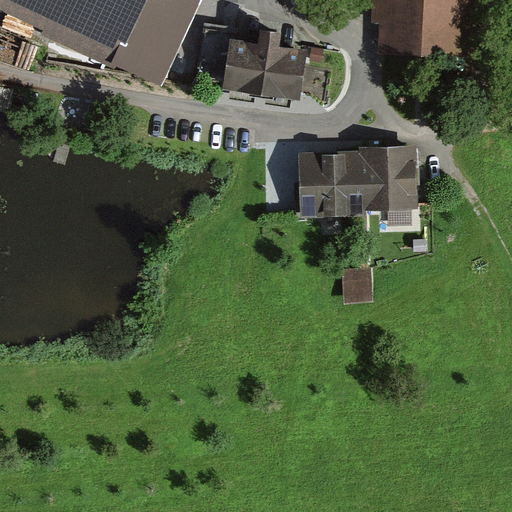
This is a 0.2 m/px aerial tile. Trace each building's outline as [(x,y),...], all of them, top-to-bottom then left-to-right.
[(126,0),(26,0),(107,40),(126,0)] [(378,0),(377,47),(451,49),(452,0),(378,0)] [(228,78),(296,87),(301,43),(277,39),(279,27),(260,25),(259,37),(234,34),(228,78)] [(208,97),(226,97),(226,72),(208,72),(208,97)] [(360,203),(415,201),(412,146),(358,148),(360,203)] [(306,206),(360,203),(358,148),(304,150),(306,206)] [(346,306),(374,305),(373,274),(345,275),(346,306)]
